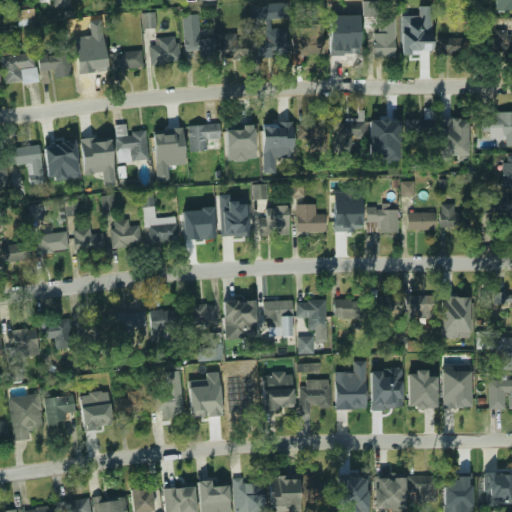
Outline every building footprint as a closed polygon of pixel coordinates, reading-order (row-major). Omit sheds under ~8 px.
[(511,0),(497,0),(497,11),(511,11),(511,0)] [(376,1),(362,1),(363,13),(376,13),(376,1)] [(282,6),(250,6),(250,20),(282,20),(282,6)] [(14,19),(32,18),(32,10),(14,10),(14,19)] [(141,29),(154,28),(152,13),(140,14),(141,29)] [(285,57),(285,29),(262,29),(262,57),(285,57)] [(291,29),(291,64),(300,64),(300,54),(319,54),(319,29),(291,29)] [(431,43),(431,29),(403,29),(403,55),(420,55),(420,43),(431,43)] [(511,30),(493,30),(492,51),(511,51),(511,30)] [(393,32),(371,32),(371,57),(393,57),(393,32)] [(185,34),(185,63),(211,63),(211,39),(197,39),(197,34),(185,34)] [(358,55),(358,35),(327,35),(327,55),(358,55)] [(155,46),(148,47),(149,64),(177,63),(176,37),(155,39),(155,46)] [(435,38),(435,54),(463,54),(463,38),(435,38)] [(250,40),(218,40),(218,58),(250,58),(250,40)] [(101,72),(101,52),(74,52),(74,72),(101,72)] [(141,69),(140,52),(109,53),(110,70),(141,69)] [(36,81),(32,53),(1,57),(4,85),(36,81)] [(52,78),(69,78),(69,55),(38,55),(38,70),(52,70),(52,78)] [(406,121),(406,143),(432,143),(432,110),(423,110),(423,121),(406,121)] [(399,152),(399,124),(379,124),(379,114),(367,114),(367,142),(375,142),(375,152),(399,152)] [(504,144),(511,143),(511,114),(481,115),(481,136),(504,136),(504,144)] [(455,150),(455,136),(468,136),(468,119),(437,119),(437,150),(455,150)] [(261,145),(286,145),(286,121),(261,121),(261,145)] [(349,153),(349,138),(362,138),(362,121),(332,121),(332,153),(349,153)] [(311,123),(299,128),(309,152),(322,147),(311,123)] [(252,124),(222,124),(222,147),(252,147),(252,124)] [(215,141),(215,125),(187,125),(187,152),(206,152),(206,141),(215,141)] [(144,132),(125,133),(124,126),(113,126),(116,163),(146,160),(144,132)] [(171,159),(170,146),(183,145),(181,127),(150,129),(152,161),(171,159)] [(95,166),(110,165),(108,137),(80,139),(81,156),(94,155),(95,166)] [(42,143),(44,164),(74,161),(72,140),(42,143)] [(30,176),(39,176),(39,147),(12,146),(12,164),(30,165),(30,176)] [(502,188),(511,188),(511,156),(502,156),(502,188)] [(304,197),(304,181),(290,182),(290,197),(304,197)] [(412,182),(400,182),(400,196),(412,196),(412,182)] [(263,198),(263,185),(252,185),(252,198),(263,198)] [(139,193),(144,243),(176,240),(174,217),(154,219),(151,192),(139,193)] [(102,195),(101,210),(112,211),(112,196),(102,195)] [(250,235),(249,215),(239,215),(238,197),(222,198),(223,236),(250,235)] [(331,211),(331,228),(360,228),(360,211),(349,211),(349,202),(337,202),(337,211),(331,211)] [(505,215),(505,227),(511,227),(511,202),(492,202),(492,215),(505,215)] [(43,219),(42,204),(28,206),(30,221),(43,219)] [(323,214),(314,214),(314,204),(295,205),(295,232),(324,232),(323,214)] [(461,228),(461,205),(439,205),(439,228),(461,228)] [(376,223),(376,232),(395,232),(395,209),(365,209),(365,223),(376,223)] [(258,236),(286,236),(286,218),(277,218),(277,210),(258,210),(258,236)] [(406,230),(433,230),(433,213),(406,213),(406,230)] [(180,237),(213,237),(213,214),(180,214),(180,237)] [(137,247),(137,222),(110,222),(110,247),(137,247)] [(102,252),(101,234),(88,235),(88,229),(72,230),(73,254),(102,252)] [(65,240),(39,240),(39,257),(65,257),(65,240)] [(28,260),(26,243),(0,246),(1,263),(28,260)] [(511,292),(491,292),(491,304),(511,304),(511,292)] [(429,315),(429,296),(404,296),(404,315),(429,315)] [(398,297),(369,297),(369,314),(398,314),(398,297)] [(461,314),(468,314),(468,298),(442,298),(442,331),(461,331),(461,314)] [(286,318),(286,300),(263,300),(263,331),(280,331),(280,318),(286,318)] [(333,320),(354,320),(354,300),(333,300),(333,320)] [(222,301),(222,335),(253,335),(253,301),(222,301)] [(298,302),(298,318),(313,318),(313,331),(323,331),(323,302),(298,302)] [(214,306),(184,306),(184,326),(214,326),(214,306)] [(148,311),(148,343),(166,342),(166,328),(179,328),(178,310),(148,311)] [(129,328),(143,327),(142,312),(114,313),(115,343),(130,343),(129,328)] [(39,322),(41,340),(54,338),(55,350),(70,348),(67,318),(39,322)] [(95,320),(79,322),(83,344),(99,341),(95,320)] [(8,331),(9,358),(36,356),(34,329),(8,331)] [(197,348),(197,361),(222,360),(221,333),(208,333),(209,348),(197,348)] [(298,354),(313,354),(313,336),(297,337),(298,354)] [(497,370),(511,369),(511,338),(497,338),(497,370)] [(297,372),(320,371),(320,363),(296,364),(297,372)] [(21,380),(21,367),(11,367),(11,380),(21,380)] [(181,414),(180,371),(162,372),(163,395),(152,395),(153,415),(181,414)] [(262,374),(262,386),(292,385),(292,373),(262,374)] [(511,409),(511,380),(486,380),(486,409),(511,409)] [(289,381),(261,381),(261,401),(272,401),(272,409),(289,409),(289,381)] [(298,414),(310,414),(310,407),(328,407),(328,381),(298,381),(298,414)] [(352,381),(335,381),(335,406),(364,406),(364,386),(352,386),(352,381)] [(441,383),(441,407),(464,407),(464,383),(441,383)] [(428,409),(428,385),(407,385),(407,409),(428,409)] [(187,389),(187,412),(213,412),(213,389),(187,389)] [(370,409),(400,409),(400,390),(370,390),(370,409)] [(140,391),(112,398),(118,422),(129,419),(128,414),(145,410),(140,391)] [(79,403),(81,424),(108,422),(105,392),(90,393),(91,402),(79,403)] [(225,413),(255,413),(255,392),(225,392),(225,413)] [(40,432),(37,395),(7,398),(11,435),(40,432)] [(61,413),(73,412),(71,395),(42,399),(46,431),(63,429),(61,413)] [(0,421),(0,439),(9,438),(7,421),(0,421)] [(502,503),(511,502),(511,471),(501,471),(502,503)] [(467,472),(446,472),(446,494),(467,494),(467,472)] [(366,504),(363,474),(352,475),(354,488),(332,491),(334,506),(352,504),(352,506),(366,504)] [(287,511),(297,511),(297,476),(269,476),(269,511),(287,511)] [(406,493),(418,493),(418,502),(435,502),(435,476),(406,476),(406,493)] [(399,477),(372,477),(372,499),(399,499),(399,477)] [(321,511),(321,480),(304,480),(304,511),(321,511)] [(262,511),(262,482),(231,482),(231,502),(242,502),(242,511),(262,511)] [(198,488),(198,505),(208,505),(208,511),(225,511),(225,488),(198,488)] [(130,490),(130,511),(150,511),(150,489),(130,490)] [(165,510),(188,510),(188,489),(165,489),(165,510)] [(96,511),(110,511),(124,510),(122,498),(96,503),(96,511)] [(61,502),(61,511),(88,511),(88,499),(61,502)]
